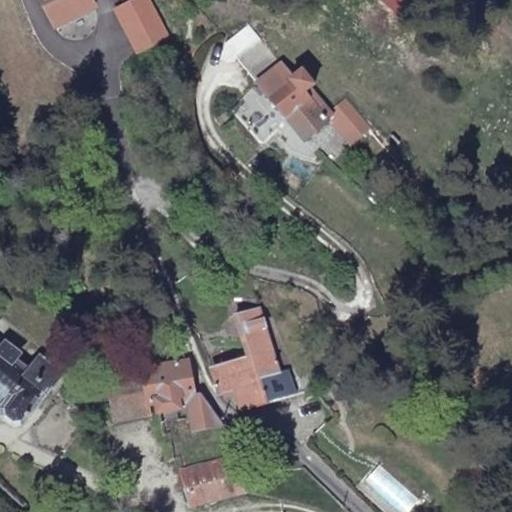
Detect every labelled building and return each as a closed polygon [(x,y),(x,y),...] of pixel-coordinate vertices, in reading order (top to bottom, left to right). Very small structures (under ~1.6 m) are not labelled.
[(35,0),(35,1),(58,27),(94,9),(89,0),(35,0)] [(279,62),(255,83),(300,142),(326,125),(321,119),(329,112),(310,85),(311,83),(302,70),(293,78),(279,62)] [(236,390),(260,383),(281,377),(266,336),(246,341),(247,349),(248,358),(239,361),(212,367),(221,395),(236,390)] [(0,415),(14,426),(22,426),(60,374),(41,358),(30,372),(14,359),(20,354),(6,343),(1,349),(0,348),(0,415)] [(248,358),(247,349),(237,352),(239,361),(248,358)] [(194,394),(189,363),(143,369),(145,378),(109,383),(114,414),(149,409),(149,405),(157,404),(158,412),(192,407),(195,431),(232,425),(220,419),(203,396),(201,393),(194,394)] [(236,390),(244,409),(266,401),(260,383),(236,390)] [(234,457),(182,471),(193,508),(245,492),(234,457)]
